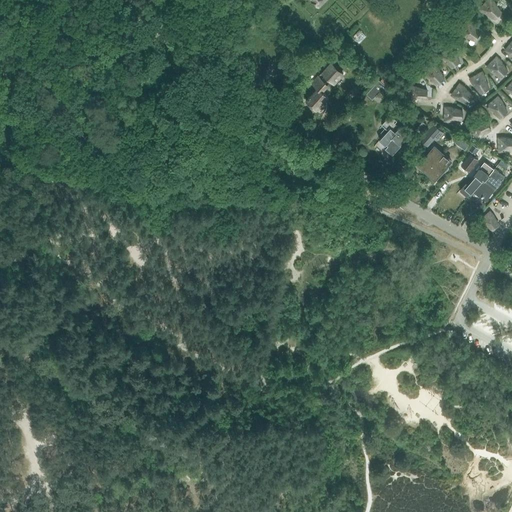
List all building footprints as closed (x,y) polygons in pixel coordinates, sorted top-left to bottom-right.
[(486,0),(479,9),(487,15),(494,19),(501,11),(499,7),(495,1),(493,0),(486,0)] [(458,32),(463,36),(467,38),(474,41),(481,31),(474,24),(467,19),(458,32)] [(330,55),(335,61),(345,52),(340,46),(330,55)] [(438,55),(442,59),(446,63),(451,67),(460,60),(458,56),(456,53),(449,46),(438,55)] [(485,67),(500,77),(508,70),(503,62),(497,55),(485,67)] [(325,69),(326,70),(323,73),(313,83),(319,88),(307,101),(317,109),(329,97),(323,91),(329,85),(328,84),(331,81),(334,83),(344,73),(332,62),(325,69)] [(422,73),(425,77),(437,85),(445,77),(439,67),(434,62),(422,73)] [(483,70),(469,78),(474,86),(480,93),(489,87),(486,75),(483,70)] [(403,78),(395,71),(387,80),(395,87),(403,78)] [(379,79),(366,94),(372,99),(380,91),(385,96),(391,90),(379,79)] [(460,82),(450,95),(457,100),(466,105),(473,95),(467,88),(460,82)] [(408,102),(413,102),(427,100),(427,89),(415,85),(409,85),(408,102)] [(498,95),(486,105),(492,112),(500,118),(508,111),(504,103),(503,101),(498,95)] [(443,122),(452,122),(462,120),(463,109),(451,106),(444,106),(443,122)] [(390,114),(381,125),(385,128),(382,131),(385,134),(379,140),(385,145),(386,144),(388,145),(385,148),(393,155),(401,145),(400,144),(408,135),(395,123),(397,120),(390,114)] [(469,126),(476,140),(481,137),(484,136),(491,130),(486,119),(477,122),(469,126)] [(426,124),(423,121),(416,130),(419,133),(426,124)] [(428,131),(437,139),(444,132),(435,124),(428,131)] [(420,140),(428,146),(435,138),(427,132),(420,140)] [(497,137),(498,152),(507,152),(511,150),(511,137),(506,136),(497,137)] [(469,145),(459,137),(455,143),(465,150),(469,145)] [(473,144),(469,150),(475,154),(479,148),(473,144)] [(425,156),(423,154),(421,157),(423,159),(419,163),(426,169),(425,171),(435,180),(445,169),(447,171),(449,168),(447,166),(451,162),(440,153),(439,154),(432,148),(425,156)] [(462,165),(470,171),(479,160),(471,154),(462,165)] [(501,159),(498,163),(505,168),(508,164),(501,159)] [(474,190),(474,191),(484,180),(485,181),(489,176),(494,169),(485,162),(475,175),(476,176),(468,185),(466,182),(459,190),(468,198),(471,194),(474,190)] [(495,168),(494,169),(489,176),(477,193),(486,201),(505,177),(498,172),(499,171),(495,168)] [(490,210),(479,218),(483,223),(491,231),(499,225),(494,214),(490,210)]
